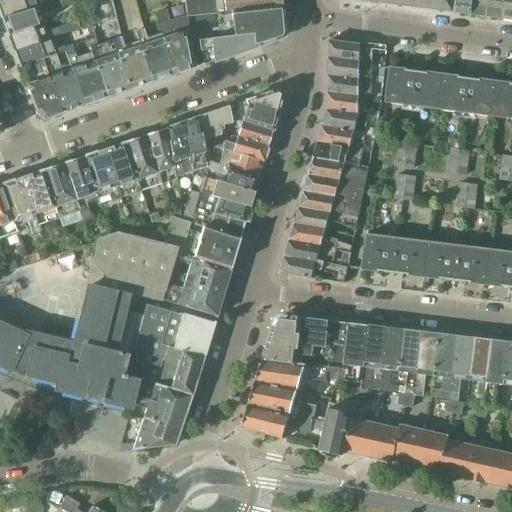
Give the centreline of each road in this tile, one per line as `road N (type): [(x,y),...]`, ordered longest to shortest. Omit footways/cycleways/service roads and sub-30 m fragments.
road 1 (residential): [(27,145),(308,51)]
road 2 (residential): [(511,321),(255,290)]
road 3 (residential): [(255,290),(308,51)]
road 4 (tertiary): [(435,511),(207,475)]
road 5 (residential): [(308,22),(511,46)]
road 6 (residential): [(207,475),(207,427),(255,290)]
road 7 (residential): [(0,474),(55,464),(119,472),(173,495)]
